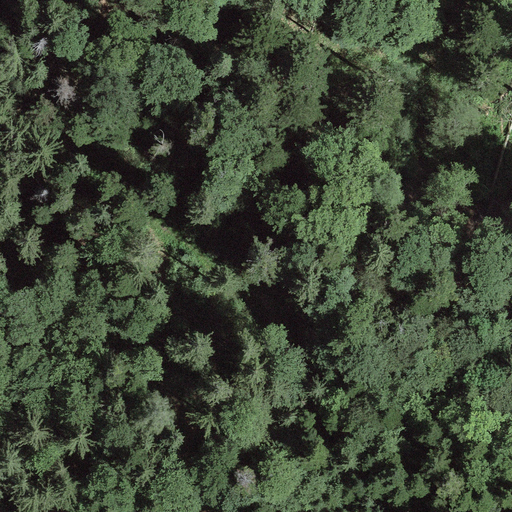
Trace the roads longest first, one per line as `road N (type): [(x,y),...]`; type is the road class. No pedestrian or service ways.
road 1 (track): [(222,511),(205,444),(185,426),(159,324),(168,171),(0,111)]
road 2 (track): [(511,435),(418,385),(231,330),(206,351),(185,426)]
